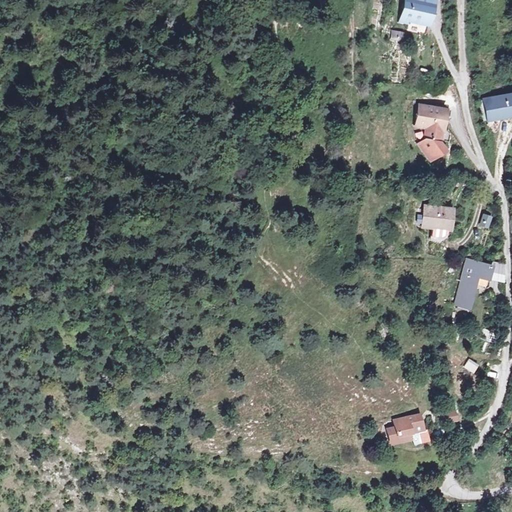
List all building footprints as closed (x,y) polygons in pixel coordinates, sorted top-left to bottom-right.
[(412,5),(405,29),(411,31),(413,27),(432,32),(437,11),(412,5)] [(390,41),(404,42),(404,31),(390,31),(390,41)] [(511,101),(496,103),(498,122),(511,119),(511,101)] [(430,108),(425,128),(436,130),(449,134),(454,114),(430,108)] [(449,134),(436,130),(433,142),(427,146),(438,162),(452,153),(446,145),(449,134)] [(426,234),(426,235),(437,237),(452,239),(453,239),(456,218),(429,215),(429,219),(426,234)] [(486,219),(483,227),(489,230),(492,221),(486,219)] [(452,239),(437,237),(436,249),(444,250),(451,246),(452,239)] [(498,278),(475,271),(461,313),(473,315),(482,290),(492,293),(498,278)] [(509,282),(498,278),(492,293),(509,298),(509,282)] [(464,369),(475,374),(480,365),(468,360),(464,369)] [(446,412),(446,422),(459,422),(459,411),(446,412)] [(418,444),(419,450),(436,446),(432,434),(430,435),(425,420),(401,426),(404,436),(395,439),(398,449),(418,444)]
